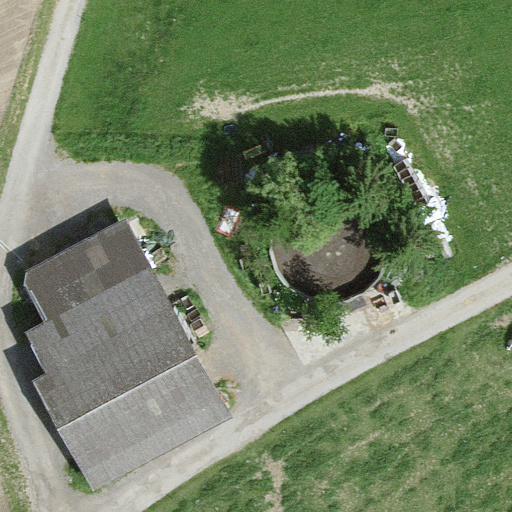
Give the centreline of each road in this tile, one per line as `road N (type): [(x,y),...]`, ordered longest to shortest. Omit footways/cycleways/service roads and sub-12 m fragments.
road 1 (track): [(127,511),(511,289)]
road 2 (track): [(0,391),(1,238),(77,0)]
